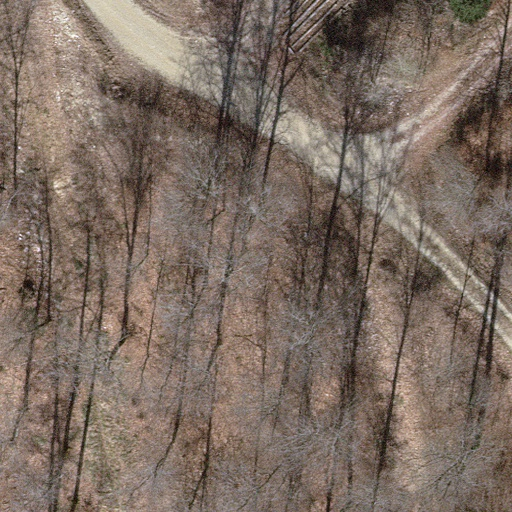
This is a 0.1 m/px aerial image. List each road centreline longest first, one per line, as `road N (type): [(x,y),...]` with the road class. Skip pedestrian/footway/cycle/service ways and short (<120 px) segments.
road 1 (track): [(432,511),(368,205),(511,37)]
road 2 (track): [(511,337),(368,205),(181,86),(107,0)]
